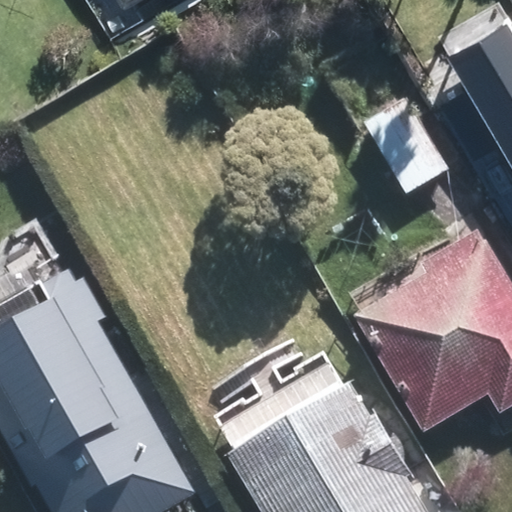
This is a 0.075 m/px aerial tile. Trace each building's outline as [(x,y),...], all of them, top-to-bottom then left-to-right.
[(511,30),(502,13),(413,66),(511,232),(511,30)] [(409,198),(453,173),(411,100),(367,124),(409,198)] [(0,152),(9,168),(35,154),(21,129),(0,140),(0,152)] [(511,419),(511,279),(488,239),(430,273),(436,282),(362,327),(431,441),(493,402),(506,423),(511,419)] [(178,511),(204,498),(107,330),(116,326),(100,297),(0,353),(0,432),(37,497),(43,494),(53,511),(178,511)] [(354,398),(339,372),(230,437),(245,463),(239,465),(266,511),(432,511),(363,392),(354,398)]
